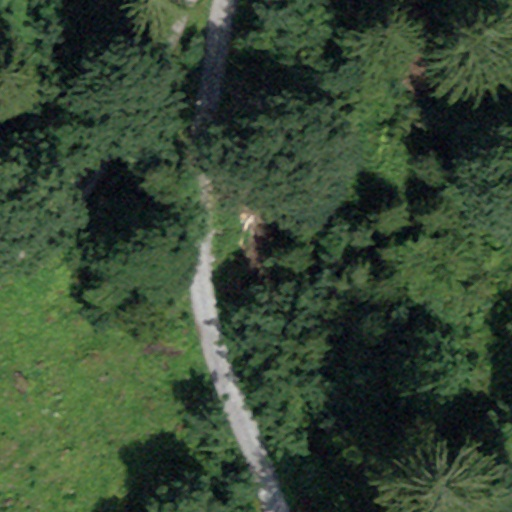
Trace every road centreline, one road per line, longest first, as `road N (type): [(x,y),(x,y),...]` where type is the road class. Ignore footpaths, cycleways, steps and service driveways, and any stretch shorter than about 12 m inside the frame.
road 1 (track): [(275,511),(207,328),(201,274),(207,92),(222,0)]
road 2 (track): [(179,0),(93,185),(0,263)]
